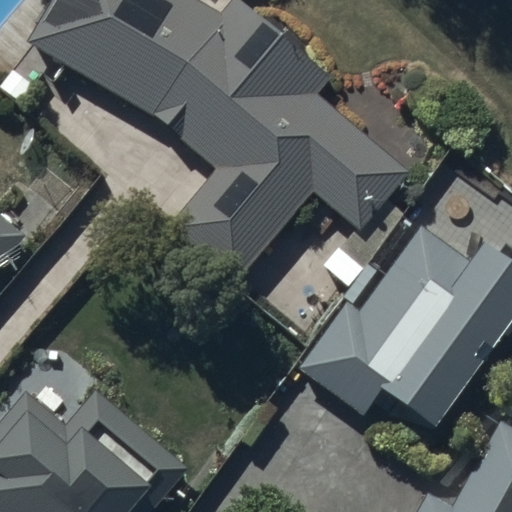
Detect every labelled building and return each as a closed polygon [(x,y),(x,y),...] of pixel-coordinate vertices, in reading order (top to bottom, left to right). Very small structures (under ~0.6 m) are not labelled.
[(189,0),(63,0),(34,52),(162,125),(224,177),(177,234),(244,290),(321,199),(367,238),(418,178),(324,99),(341,74),(241,2),(229,22),(189,0)] [(0,276),(27,245),(0,222),(0,276)] [(357,310),(308,378),(375,425),(395,397),(447,434),(498,363),(489,356),(496,347),(505,354),(511,343),(511,252),(498,243),(480,268),(432,235),(371,320),(357,310)] [(143,511),(190,460),(101,382),(65,423),(26,388),(0,417),(0,511),(143,511)] [(430,486),(414,511),(511,511),(511,418),(504,414),(454,500),(430,486)]
